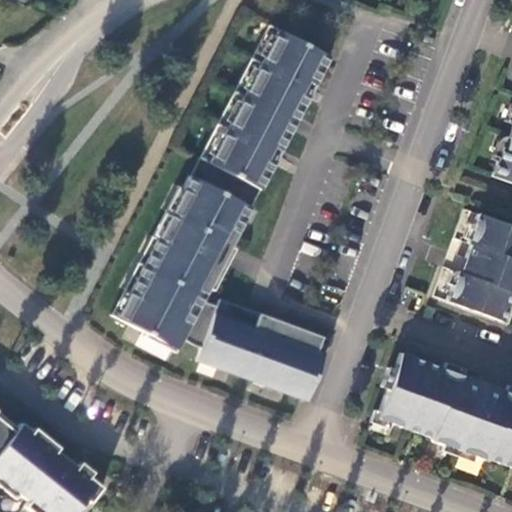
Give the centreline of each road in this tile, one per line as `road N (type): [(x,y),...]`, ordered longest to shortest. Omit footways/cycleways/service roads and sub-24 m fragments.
road 1 (residential): [(483,0),(317,458)]
road 2 (residential): [(317,458),(118,377),(0,287)]
road 3 (tertiary): [(0,163),(96,24)]
road 4 (residential): [(474,511),(317,458)]
road 5 (tertiary): [(96,24),(46,61),(0,117)]
